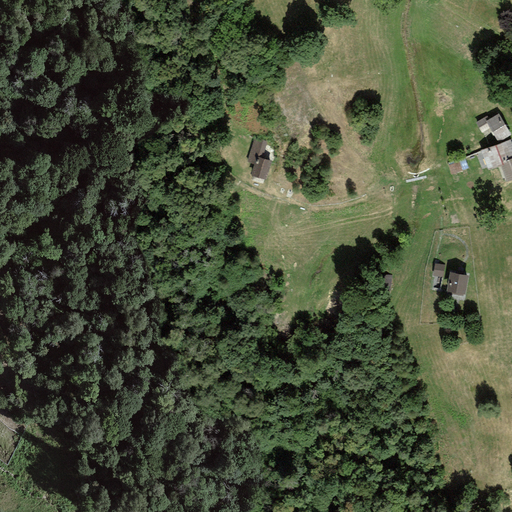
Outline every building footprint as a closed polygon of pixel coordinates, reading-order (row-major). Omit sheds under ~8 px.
[(484,121),(497,142),(511,134),(498,113),(484,121)] [(487,116),(475,122),(481,134),(493,128),(487,116)] [(254,136),(247,161),(254,163),(249,180),(264,185),(272,162),(263,159),(268,141),(254,136)] [(511,181),(511,140),(511,139),(480,150),(487,170),(499,165),(504,184),(511,181)] [(451,168),(453,176),(464,172),(462,164),(451,168)] [(469,275),(449,272),(444,296),(464,300),(469,275)] [(391,275),(382,274),(380,291),(389,292),(391,275)]
